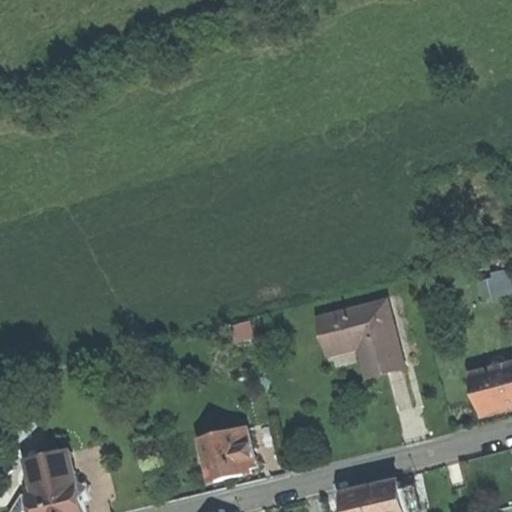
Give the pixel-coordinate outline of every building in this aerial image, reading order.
[(484,287),(489,304),(511,297),(511,284),(511,280),(484,287)] [(391,308),(323,326),(332,359),(363,350),(372,384),(389,380),(409,374),(391,308)] [(511,371),(478,381),(489,420),(509,414),(511,413),(511,371)] [(253,439),(207,452),(218,493),(239,487),(258,482),(257,477),(263,476),(253,439)] [(35,489),(40,511),(92,511),(83,473),(66,477),(67,481),(59,482),(58,479),(37,485),(38,488),(35,489)] [(376,496),(354,502),(356,511),(413,511),(407,488),(376,496)]
